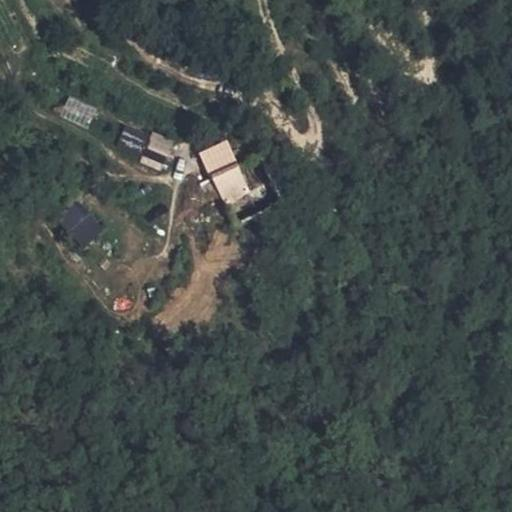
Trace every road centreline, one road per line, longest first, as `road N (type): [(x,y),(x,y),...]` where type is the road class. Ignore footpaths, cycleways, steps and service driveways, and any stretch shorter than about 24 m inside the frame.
road 1 (track): [(302,0),(331,149),(172,51)]
road 2 (track): [(435,0),(431,87),(359,0)]
